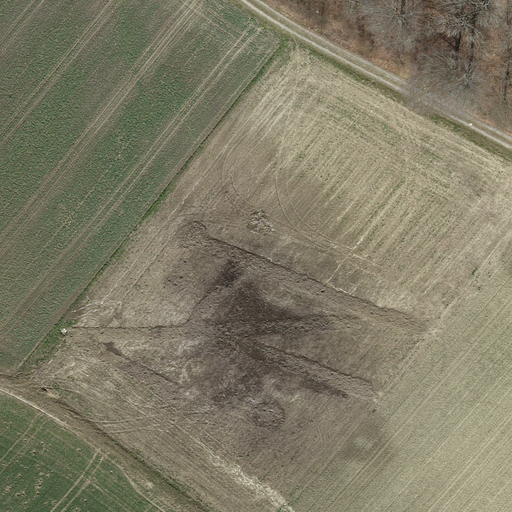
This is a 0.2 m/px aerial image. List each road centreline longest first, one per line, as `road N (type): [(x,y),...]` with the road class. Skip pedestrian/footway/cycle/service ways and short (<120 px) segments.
road 1 (track): [(248,0),(511,143)]
road 2 (track): [(0,385),(45,402),(195,511)]
